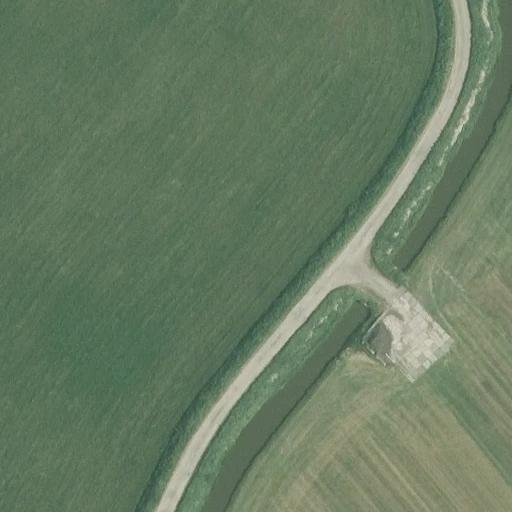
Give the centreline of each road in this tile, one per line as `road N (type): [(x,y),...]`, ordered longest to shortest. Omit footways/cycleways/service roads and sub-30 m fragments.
road 1 (track): [(455,0),(460,48),(445,113),(347,260),(435,341)]
road 2 (track): [(347,260),(210,425),(165,511)]
